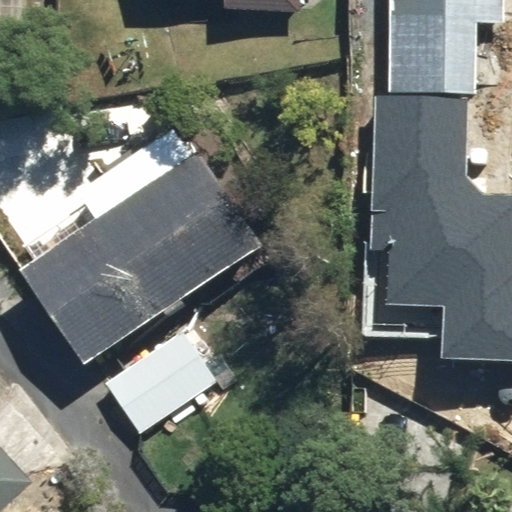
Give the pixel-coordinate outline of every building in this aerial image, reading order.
[(395,0),(394,95),(482,97),(483,26),(508,27),(508,0),(395,0)] [(511,82),(492,82),(492,140),(461,140),(461,177),(511,177),(511,82)] [(23,261),(104,368),(264,248),(183,141),(23,261)] [(222,383),(193,336),(111,385),(140,432),(222,383)] [(0,507),(25,483),(0,457),(0,507)]
